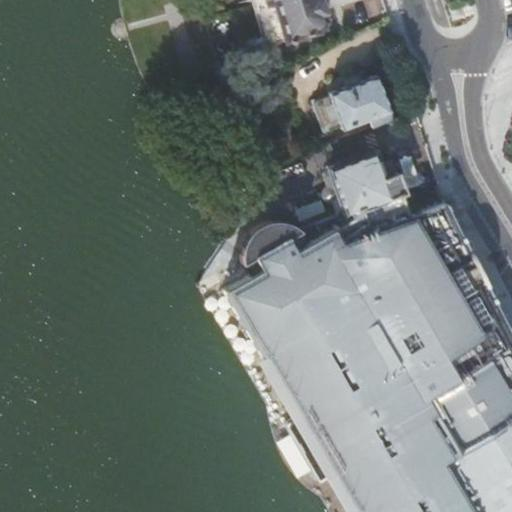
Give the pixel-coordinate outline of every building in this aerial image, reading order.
[(251,0),(263,39),(289,31),(292,38),(308,33),(306,25),(313,23),(320,14),(319,9),(328,5),(326,0),(251,0)] [(315,98),(325,127),(339,123),(341,125),(367,117),(370,125),(390,119),(375,73),(328,89),(330,93),(315,98)] [(325,127),(313,131),(317,143),(370,125),(367,117),(341,125),(339,123),(325,127)] [(373,149),(328,164),(340,202),(334,204),(336,210),(297,223),(302,236),(329,221),(337,237),(407,214),(399,191),(402,190),(396,169),(381,174),(373,149)] [(234,273),(309,411),(284,424),(315,475),(328,467),(354,511),(511,511),(511,337),(495,304),(488,290),(468,251),(443,202),(407,214),(337,237),(329,221),(302,236),(290,243),(261,259),(256,261),(234,273)] [(261,259),(290,243),(283,230),(252,247),(261,259)] [(252,247),(249,249),(256,261),(261,259),(252,247)] [(284,424),(309,411),(234,273),(218,281),(259,350),(260,349),(295,410),(281,418),(284,424)]
